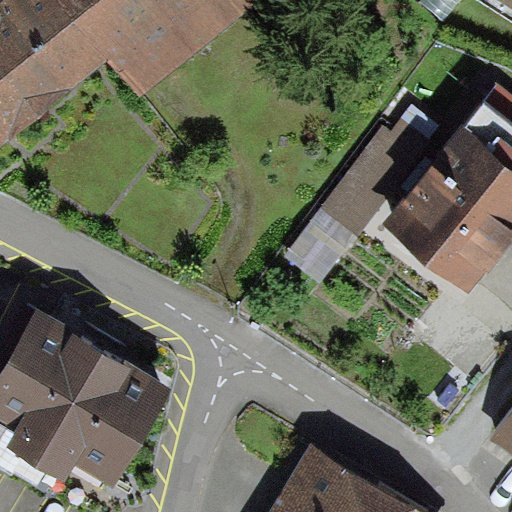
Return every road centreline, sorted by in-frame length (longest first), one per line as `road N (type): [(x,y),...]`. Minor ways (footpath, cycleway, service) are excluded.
road 1 (residential): [(465,511),(428,476),(241,348)]
road 2 (residential): [(241,348),(0,218)]
road 3 (residential): [(241,348),(211,411),(182,511)]
